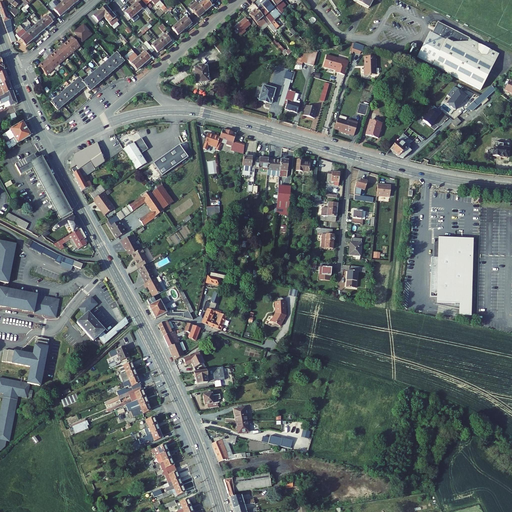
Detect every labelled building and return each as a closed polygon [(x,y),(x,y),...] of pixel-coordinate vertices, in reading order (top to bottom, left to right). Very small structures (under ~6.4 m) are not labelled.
[(68,0),(65,0),(61,4),(67,11),(73,5),(68,0)] [(148,0),(152,4),(153,3),(158,9),(159,9),(162,6),(157,0),(148,0)] [(198,6),(200,9),(208,3),(205,0),(202,0),(199,3),(196,0),(195,0),(194,2),(198,6)] [(269,0),(278,10),(277,11),(280,15),(283,12),(282,10),(286,6),(280,0),(269,0)] [(261,6),(263,8),(260,11),(271,23),(274,20),(280,15),(277,11),(274,8),(273,9),(267,1),(265,3),(263,3),(262,4),(262,5),(261,6)] [(0,13),(0,14),(9,10),(5,6),(4,6),(4,4),(1,2),(0,2),(0,13)] [(208,3),(200,9),(206,16),(213,10),(208,3)] [(67,11),(61,4),(54,10),(60,17),(67,11)] [(136,5),(131,10),(137,17),(142,12),(136,5)] [(192,12),(200,21),(206,16),(200,9),(198,6),(192,12)] [(19,13),(14,8),(10,11),(15,16),(19,13)] [(104,21),(110,15),(105,9),(93,20),(98,26),(104,21)] [(14,18),(16,17),(15,16),(10,11),(9,10),(0,14),(4,23),(10,21),(10,20),(12,19),(9,14),(7,14),(7,12),(10,11),(11,13),(10,14),(11,16),(12,17),(14,18)] [(125,15),(131,22),(137,17),(131,10),(125,15)] [(254,10),(249,15),(258,26),(257,26),(259,29),(266,23),(262,18),(263,18),(258,13),(257,13),(254,10)] [(40,22),(46,29),(56,20),(50,12),(46,15),(47,16),(40,22)] [(104,21),(112,30),(118,24),(110,15),(104,21)] [(250,25),(252,27),(256,24),(249,17),(246,19),(245,18),(234,28),(236,30),(238,33),(240,35),(245,31),(245,30),(250,25)] [(187,20),(180,26),(186,33),(193,27),(187,20)] [(280,26),(274,20),(271,23),(276,29),(280,26)] [(46,29),(40,22),(34,28),(39,34),(46,29)] [(498,55),(469,40),(470,39),(458,33),(458,34),(455,33),(456,31),(438,22),(432,33),(430,32),(417,58),(480,90),(498,55)] [(268,26),(266,23),(259,29),(262,31),(268,26)] [(276,29),(271,23),(268,26),(274,33),(277,30),(276,29)] [(39,34),(34,28),(32,29),(29,26),(25,29),(27,33),(33,40),(39,34)] [(173,32),(179,39),(186,33),(180,26),(173,32)] [(77,34),(84,44),(94,36),(86,27),(77,34)] [(160,31),(164,37),(168,33),(164,28),(160,31)] [(15,36),(19,41),(20,40),(26,46),(33,40),(27,33),(23,29),(21,31),(15,36)] [(8,34),(12,43),(16,41),(12,32),(8,34)] [(166,37),(159,43),(165,50),(172,45),(166,37)] [(74,53),(81,47),(74,39),(70,42),(69,41),(66,44),(74,53)] [(221,55),(228,50),(220,40),(213,46),(221,55)] [(153,49),(159,56),(165,50),(159,43),(153,49)] [(354,43),(351,52),(353,52),(360,54),(361,52),(362,52),(364,47),(354,43)] [(74,53),(66,44),(63,46),(64,47),(60,50),(67,59),(74,53)] [(61,64),(67,59),(60,50),(56,53),(56,52),(53,55),(61,64)] [(143,51),(149,59),(151,58),(145,50),(143,51)] [(303,63),(313,66),(317,52),(309,54),(303,55),(303,54),(298,55),(296,64),(302,66),(303,63)] [(54,70),(61,64),(53,55),(50,57),(51,58),(47,61),(54,70)] [(127,61),(138,74),(144,68),(139,62),(133,55),(127,61)] [(335,73),(345,75),(349,62),(326,55),(323,67),(336,70),(335,73)] [(116,56),(87,79),(81,84),(78,80),(49,103),(55,111),(84,88),(88,93),(94,89),(123,65),(116,56)] [(145,56),(139,62),(144,68),(151,63),(145,56)] [(376,75),(375,56),(364,57),(365,69),(364,69),(364,75),(376,75)] [(47,76),(54,70),(47,61),(43,64),(42,63),(39,66),(47,76)] [(197,68),(194,69),(196,84),(208,82),(206,67),(205,67),(205,66),(197,67),(197,68)] [(0,84),(0,85),(8,81),(4,71),(0,72),(0,84)] [(291,81),(285,79),(284,84),(285,85),(279,105),(283,107),(291,81)] [(0,98),(4,96),(4,95),(12,92),(8,81),(0,85),(0,84),(0,98)] [(320,101),(324,102),(329,85),(325,84),(320,101)] [(259,101),(271,104),(275,89),(263,86),(259,101)] [(464,93),(454,87),(447,96),(451,99),(447,104),(455,110),(465,98),(462,95),(464,93)] [(488,100),(486,98),(495,90),(491,87),(466,110),(468,112),(470,110),(471,112),(481,103),(483,105),(488,100)] [(285,110),(297,113),(300,104),(295,103),(298,95),(294,94),(295,93),(288,91),(284,105),(286,105),(285,110)] [(0,107),(4,106),(5,108),(17,105),(12,92),(4,95),(4,96),(0,98),(0,107)] [(368,106),(359,104),(357,114),(365,116),(368,106)] [(306,107),(304,115),(314,118),(316,110),(306,107)] [(422,121),(430,127),(433,122),(434,120),(435,120),(437,117),(430,111),(422,121)] [(455,127),(460,122),(457,118),(451,123),(455,127)] [(347,122),(337,119),(334,129),(343,132),(342,133),(354,136),(355,131),(354,130),(355,129),(356,129),(358,123),(347,120),(347,122)] [(370,120),(365,135),(378,139),(382,124),(370,120)] [(6,142),(5,143),(9,150),(18,144),(16,140),(23,136),(17,126),(10,130),(3,136),(6,142)] [(227,141),(226,145),(232,147),(231,150),(244,154),(244,145),(234,141),(236,134),(222,130),(220,137),(217,148),(216,150),(219,151),(221,143),(222,140),(227,141)] [(403,134),(390,150),(398,157),(409,145),(408,145),(411,142),(403,134)] [(217,148),(220,137),(215,135),(214,137),(208,135),(203,149),(207,150),(208,146),(217,148)] [(134,143),(139,151),(141,149),(143,152),(148,149),(141,138),(134,143)] [(494,142),(493,148),(493,149),(492,155),(492,156),(507,158),(509,144),(494,142)] [(105,162),(97,143),(74,155),(70,168),(72,169),(76,166),(79,170),(85,166),(88,164),(90,162),(90,163),(91,162),(94,160),(93,160),(94,160),(95,159),(95,160),(96,161),(95,162),(98,167),(105,162)] [(136,170),(146,163),(141,154),(143,152),(141,149),(139,151),(134,143),(123,150),(129,159),(136,170)] [(188,157),(180,145),(153,164),(162,176),(188,157)] [(409,145),(398,157),(403,159),(411,151),(408,148),(410,146),(409,145)] [(60,219),(72,213),(42,157),(36,160),(33,155),(15,165),(21,175),(26,172),(27,174),(31,172),(30,170),(33,169),(60,219)] [(254,173),(255,169),(256,159),(252,159),(252,157),(243,156),(242,171),(251,172),(251,173),(254,173)] [(255,169),(267,170),(268,159),(263,158),(263,160),(260,159),(256,159),(255,169)] [(281,161),(272,160),(272,159),(268,159),(267,170),(280,171),(281,161)] [(288,160),(281,160),(281,161),(280,171),(279,177),(281,177),(287,177),(288,160)] [(297,161),(296,171),(308,172),(309,165),(303,164),(303,162),(297,161)] [(82,192),(87,189),(91,186),(86,176),(99,168),(98,167),(95,170),(90,163),(90,162),(88,164),(85,166),(79,170),(73,175),(82,192)] [(334,185),(334,182),(338,183),(340,173),(328,172),(327,182),(330,182),(330,184),(334,185)] [(355,188),(354,201),(372,203),(372,198),(360,196),(361,190),(364,191),(367,182),(360,180),(359,184),(358,184),(357,185),(355,185),(355,188)] [(378,185),(377,196),(389,197),(390,196),(390,187),(390,186),(382,186),(382,185),(378,185)] [(89,194),(94,200),(105,192),(101,186),(89,194)] [(162,210),(173,202),(163,186),(151,194),(162,210)] [(291,188),(278,187),(276,214),(288,215),(290,193),(291,190),(291,188)] [(117,215),(120,220),(145,202),(152,212),(140,221),(143,225),(163,211),(162,210),(151,194),(149,192),(129,206),(129,205),(116,214),(117,215)] [(113,209),(105,197),(106,196),(104,193),(93,200),(104,216),(113,209)] [(322,208),(320,220),(335,222),(337,204),(328,203),(327,208),(322,208)] [(206,208),(207,217),(220,215),(219,207),(206,208)] [(353,211),(352,224),(360,224),(360,225),(362,226),(363,220),(361,220),(361,212),(353,211)] [(54,227),(56,230),(68,223),(73,232),(81,229),(73,215),(54,227)] [(106,222),(116,239),(126,233),(119,221),(116,216),(106,222)] [(81,229),(53,245),(61,250),(64,248),(62,245),(70,240),(72,239),(78,248),(78,249),(86,245),(83,240),(86,238),(81,229)] [(321,248),(333,249),(334,235),(332,235),(332,230),(320,229),(320,234),(323,234),(321,248)] [(132,235),(121,242),(125,249),(126,248),(130,256),(131,255),(139,251),(135,242),(136,242),(132,235)] [(350,243),(349,255),(355,256),(360,256),(362,239),(351,238),(351,243),(350,243)] [(473,239),(439,238),(439,258),(431,258),(430,297),(438,297),(437,302),(463,303),(463,316),(471,316),(473,239)] [(0,307),(8,307),(12,308),(12,309),(19,309),(23,310),(23,311),(30,311),(34,312),(34,313),(41,314),(41,312),(45,312),(45,315),(52,315),(56,316),(59,300),(0,289),(0,282),(8,284),(10,277),(9,270),(10,266),(12,267),(12,259),(12,255),(14,256),(14,248),(14,244),(0,241),(0,307)] [(137,265),(136,265),(138,269),(139,269),(148,264),(149,263),(142,249),(139,251),(131,255),(137,265)] [(71,270),(73,266),(81,269),(83,265),(75,262),(75,261),(63,256),(59,254),(56,260),(55,261),(60,264),(59,266),(71,270)] [(144,279),(143,279),(146,284),(156,278),(148,264),(139,269),(141,273),(144,279)] [(347,271),(346,287),(356,288),(357,272),(365,273),(366,268),(349,266),(348,271),(347,271)] [(320,267),(319,280),(330,281),(331,268),(320,267)] [(208,284),(219,286),(221,279),(210,276),(208,284)] [(146,289),(148,288),(153,297),(166,290),(159,277),(156,278),(146,284),(144,285),(146,289)] [(149,307),(155,319),(166,314),(167,317),(177,317),(182,318),(183,313),(173,313),(173,311),(171,311),(166,313),(162,305),(170,301),(168,296),(156,303),(153,297),(147,300),(150,306),(149,307)] [(77,323),(93,341),(95,340),(97,338),(98,337),(105,344),(128,323),(125,318),(106,336),(103,333),(105,331),(88,313),(97,305),(91,298),(87,301),(86,301),(86,302),(79,308),(85,315),(77,323)] [(183,300),(190,314),(193,312),(186,298),(183,300)] [(271,322),(280,327),(286,316),(285,302),(274,302),(275,313),(271,322)] [(214,312),(208,309),(207,312),(202,323),(208,325),(208,324),(210,325),(211,321),(212,319),(214,312)] [(222,312),(215,309),(214,312),(212,319),(214,320),(213,322),(211,321),(210,325),(209,326),(220,330),(226,316),(221,314),(222,312)] [(158,325),(163,337),(172,333),(171,330),(167,322),(164,323),(158,325)] [(190,333),(189,338),(190,339),(196,336),(198,335),(200,328),(187,323),(185,331),(190,333)] [(163,337),(168,348),(169,347),(178,343),(176,338),(175,335),(176,335),(174,332),(172,333),(163,337)] [(36,337),(33,356),(4,350),(2,362),(30,367),(27,384),(26,384),(17,385),(18,382),(14,382),(14,384),(6,380),(0,379),(0,393),(5,394),(3,403),(2,403),(6,412),(3,427),(0,429),(0,442),(11,433),(18,397),(31,399),(33,391),(29,390),(30,384),(39,386),(40,382),(42,378),(42,372),(44,368),(45,358),(45,354),(47,348),(48,340),(36,337)] [(172,356),(174,361),(184,356),(178,343),(169,347),(173,356),(172,356)] [(115,350),(120,362),(129,358),(125,346),(115,350)] [(191,363),(195,372),(207,370),(201,357),(203,356),(201,352),(197,354),(183,360),(185,364),(191,362),(191,363)] [(131,363),(119,368),(122,375),(134,370),(131,363)] [(225,380),(222,367),(207,370),(195,372),(194,373),(195,378),(196,378),(197,385),(225,380)] [(137,376),(134,370),(122,375),(120,375),(123,382),(137,376)] [(122,383),(124,388),(128,386),(129,388),(132,387),(132,388),(133,390),(141,387),(137,376),(123,382),(122,383)] [(104,402),(106,405),(129,395),(131,400),(110,409),(111,411),(126,405),(145,397),(141,387),(133,390),(127,393),(118,396),(104,402)] [(207,405),(208,409),(218,407),(217,403),(219,403),(218,399),(220,399),(219,395),(212,396),(212,393),(203,395),(205,405),(207,405)] [(61,400),(64,407),(79,401),(76,394),(61,400)] [(135,409),(148,404),(145,397),(126,405),(129,412),(132,411),(135,409)] [(143,414),(151,411),(148,404),(135,409),(138,416),(143,414)] [(244,408),(234,410),(236,423),(247,421),(244,408)] [(146,420),(149,428),(157,424),(154,417),(146,420)] [(70,428),(86,421),(85,419),(69,426),(70,428)] [(89,425),(87,421),(73,427),(75,434),(88,429),(87,426),(89,425)] [(236,423),(238,434),(249,432),(247,421),(236,423)] [(135,435),(137,440),(138,440),(141,439),(160,431),(157,424),(149,428),(144,430),(146,434),(140,437),(138,433),(135,435)] [(141,439),(143,443),(150,440),(151,443),(163,438),(160,431),(141,439)] [(9,442),(11,433),(0,442),(0,450),(1,451),(5,447),(6,441),(9,442)] [(263,437),(262,442),(291,449),(293,441),(283,438),(282,439),(270,436),(269,438),(263,437)] [(27,448),(37,441),(34,437),(24,444),(27,448)] [(230,451),(225,439),(222,440),(226,453),(230,451)] [(227,461),(245,458),(245,454),(232,456),(230,451),(226,453),(222,440),(212,444),(220,462),(226,460),(227,461)] [(156,457),(168,451),(165,444),(151,450),(153,454),(154,453),(156,457)] [(159,464),(160,463),(171,458),(168,451),(156,457),(159,464)] [(163,470),(164,473),(175,469),(171,458),(160,463),(161,465),(160,466),(162,471),(163,470)] [(168,484),(179,479),(175,469),(164,473),(156,476),(157,478),(164,475),(166,480),(167,481),(168,484)] [(224,480),(230,502),(242,498),(241,495),(235,497),(234,493),(271,487),(269,473),(224,480)] [(173,489),(182,486),(179,479),(168,484),(164,485),(167,492),(170,491),(173,489)] [(281,490),(297,486),(296,480),(285,482),(285,486),(281,487),(281,490)] [(175,493),(176,496),(185,493),(182,486),(173,489),(175,493)] [(154,497),(155,501),(171,494),(170,491),(167,492),(162,494),(154,497)] [(255,503),(254,499),(247,501),(246,499),(243,500),(242,498),(230,502),(232,509),(244,505),(255,503)] [(163,506),(164,508),(169,507),(169,508),(176,505),(178,511),(191,506),(188,499),(176,504),(175,501),(163,506)]
